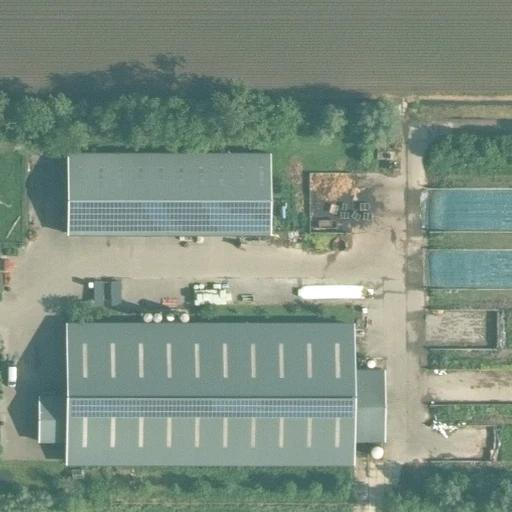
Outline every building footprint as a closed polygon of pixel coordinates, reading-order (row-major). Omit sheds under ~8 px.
[(65,153),(66,233),(267,233),(267,153),(65,153)] [(317,166),(318,214),(342,214),(342,203),(356,202),(355,166),(317,166)] [(438,282),(511,281),(511,200),(420,202),(421,245),(437,245),(438,282)] [(327,238),(348,238),(348,226),(327,226),(327,238)] [(209,278),(208,298),(253,298),(253,279),(209,278)] [(306,284),(282,285),(282,300),(307,298),(306,284)] [(312,319),(312,306),(288,305),(287,318),(312,319)] [(482,319),(484,332),(503,327),(500,315),(482,319)] [(38,396),(38,441),(67,441),(66,462),(351,462),(351,440),(381,441),(381,370),(351,370),(351,326),(66,325),(67,396),(38,396)] [(482,401),(511,400),(511,375),(482,375),(482,401)] [(126,464),(125,479),(143,480),(144,465),(126,464)] [(413,490),(435,490),(435,468),(414,467),(413,490)]
